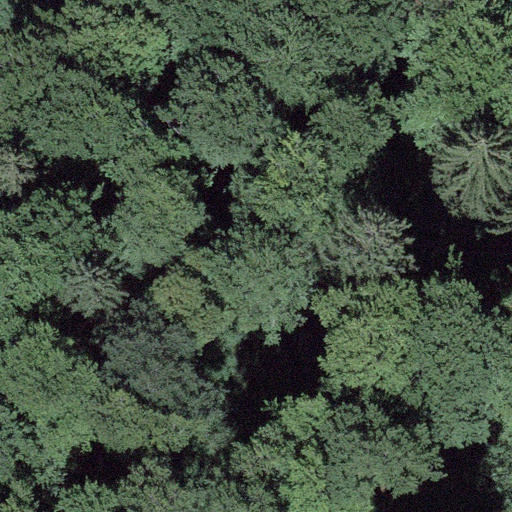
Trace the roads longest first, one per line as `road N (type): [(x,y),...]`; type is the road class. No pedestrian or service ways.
road 1 (track): [(511,47),(481,34),(381,27),(244,45),(0,156)]
road 2 (track): [(511,451),(339,436),(0,486)]
